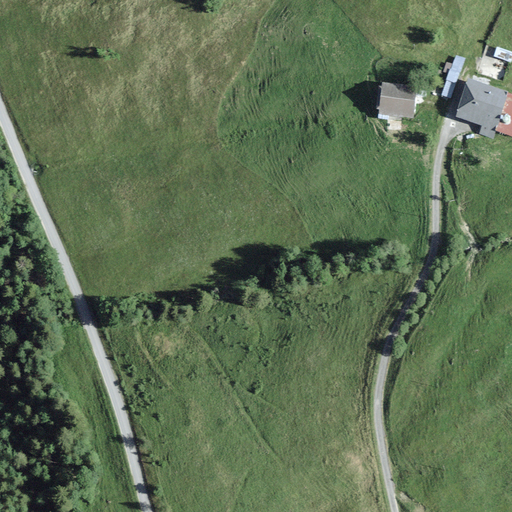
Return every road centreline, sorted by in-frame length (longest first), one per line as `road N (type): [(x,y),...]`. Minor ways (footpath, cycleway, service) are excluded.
road 1 (track): [(396,511),(378,418),(384,362),(431,255),(439,153),(495,0)]
road 2 (unclassified): [(0,106),(109,378),(147,511)]
